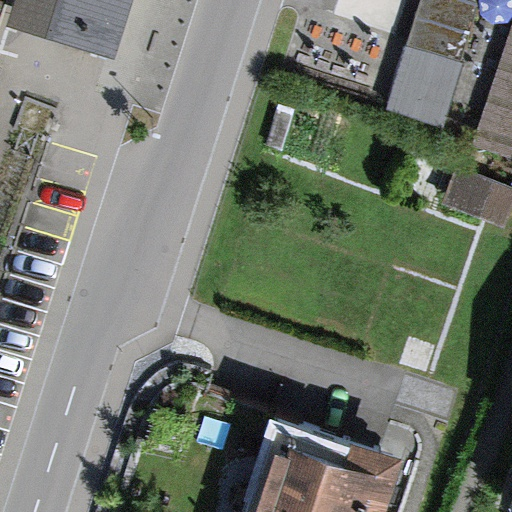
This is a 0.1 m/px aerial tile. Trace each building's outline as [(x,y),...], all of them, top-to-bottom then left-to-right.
[(121,0),(49,0),(42,26),(107,46),(121,0)] [(405,0),(389,52),(462,75),(485,0),(405,0)] [(511,146),(511,20),(489,13),(450,135),(510,153),(511,146)] [(506,190),(455,173),(445,201),(497,219),(506,190)] [(378,511),(401,444),(271,402),(235,511),(378,511)]
